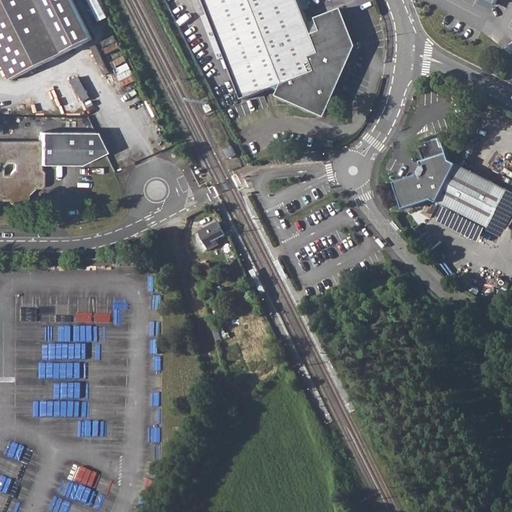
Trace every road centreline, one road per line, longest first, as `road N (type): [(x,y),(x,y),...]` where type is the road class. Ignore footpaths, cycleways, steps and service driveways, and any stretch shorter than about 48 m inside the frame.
road 1 (residential): [(511,328),(417,265),(361,199),(353,170)]
road 2 (residential): [(163,213),(105,241),(0,246)]
road 3 (residential): [(404,48),(383,128),(353,170)]
road 4 (residential): [(174,210),(184,196),(181,178),(168,167),(151,168),(137,192),(145,208),(163,213)]
